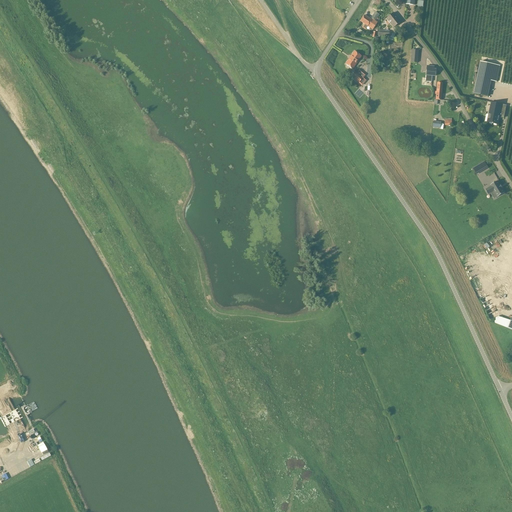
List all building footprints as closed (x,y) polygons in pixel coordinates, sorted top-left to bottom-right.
[(375,21),(379,15),(375,12),(371,18),(375,21)] [(393,28),(401,22),(393,13),(386,19),(393,28)] [(371,20),(364,15),(360,21),(372,30),(377,22),(372,19),(371,20)] [(352,69),(361,56),(354,52),(346,64),(352,69)] [(496,82),(499,66),(480,62),(473,94),(488,97),(491,81),(496,82)] [(435,76),(436,69),(434,69),(434,67),(426,66),(426,75),(425,81),(432,82),(432,76),(435,76)] [(362,85),(365,81),(362,78),(364,75),(359,71),(353,77),(362,85)] [(498,125),(502,105),(491,102),(487,122),(498,125)] [(482,170),(487,167),(485,162),(484,161),(479,164),(480,165),(482,170)] [(499,190),(503,196),(510,192),(507,188),(508,187),(506,184),(505,184),(503,180),(499,182),(500,183),(497,185),(491,189),(494,193),(499,190)] [(481,186),(469,193),(472,198),(484,191),(481,186)]
